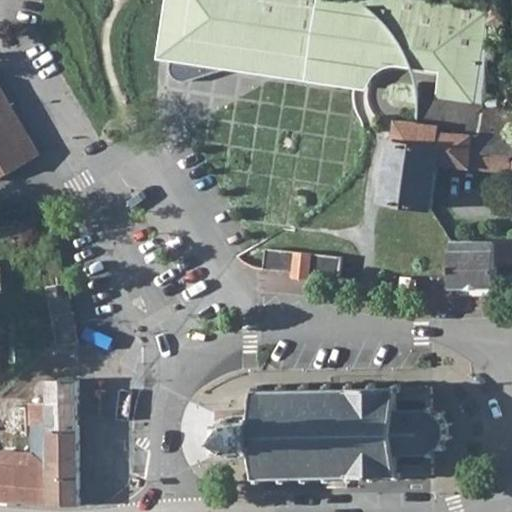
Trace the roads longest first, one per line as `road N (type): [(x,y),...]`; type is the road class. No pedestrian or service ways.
road 1 (residential): [(193,364),(0,43)]
road 2 (tertiary): [(505,356),(461,333),(316,332),(217,348),(193,364)]
road 3 (tertiary): [(193,364),(177,378),(163,426),(176,493)]
